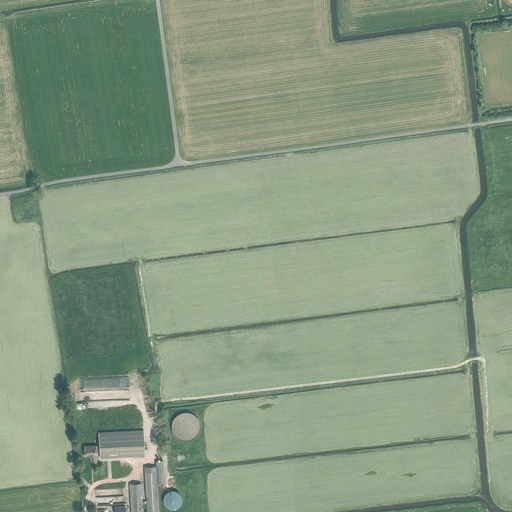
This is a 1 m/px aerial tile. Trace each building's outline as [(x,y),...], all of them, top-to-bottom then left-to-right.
[(173,435),(195,436),(196,414),(174,413),(173,435)] [(144,455),(143,431),(98,433),(100,457),(144,455)] [(96,455),(95,445),(84,446),(85,456),(96,455)] [(164,483),(163,461),(155,461),(156,466),(144,467),(146,511),(159,511),(157,484),(164,483)] [(142,511),(141,483),(129,484),(130,511),(142,511)] [(180,507),(180,490),(164,491),(165,507),(180,507)]
